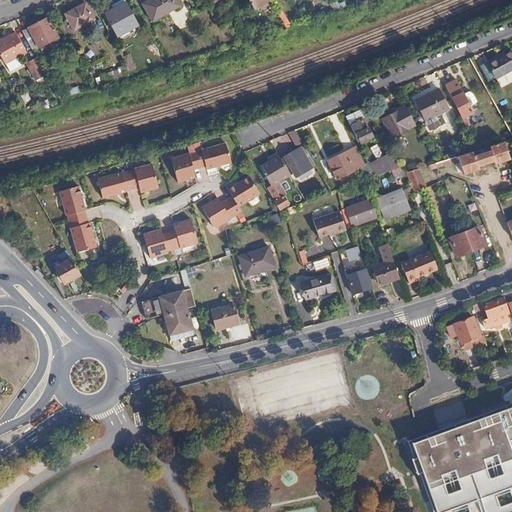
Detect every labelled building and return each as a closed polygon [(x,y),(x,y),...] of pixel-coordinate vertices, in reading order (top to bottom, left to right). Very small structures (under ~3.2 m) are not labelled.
[(180,6),(176,0),(151,0),(143,5),(153,21),(180,6)] [(269,0),(248,0),(254,9),(270,0),(269,0)] [(139,24),(126,2),(104,13),(118,35),(139,24)] [(93,19),(83,3),(65,13),(74,30),(93,19)] [(47,17),(22,30),(33,50),(58,37),(47,17)] [(25,50),(16,33),(0,42),(0,55),(4,62),(25,50)] [(511,81),(511,52),(511,51),(487,64),(500,88),(511,81)] [(128,54),(121,57),(127,70),(134,67),(128,54)] [(38,80),(48,75),(38,58),(28,62),(38,80)] [(109,76),(119,71),(116,64),(106,69),(109,76)] [(462,117),(459,118),(470,140),(480,136),(475,126),(471,128),(464,116),(472,112),(459,85),(448,90),(462,117)] [(439,88),(416,100),(427,120),(449,109),(439,88)] [(18,95),(22,103),(29,100),(25,92),(18,95)] [(395,109),(381,117),(391,135),(414,123),(403,103),(395,108),(395,109)] [(354,123),(362,142),(374,137),(369,127),(367,127),(363,119),(364,118),(361,110),(347,116),(351,124),(354,123)] [(199,141),(187,145),(190,152),(171,158),(179,182),(196,176),(194,168),(207,164),(208,168),(232,160),(226,142),(201,149),(199,141)] [(496,163),(511,157),(505,141),(503,141),(457,156),(458,158),(459,163),(455,164),(457,172),(466,174),(478,169),(477,165),(494,159),(496,163)] [(280,160),(289,175),(293,172),(296,176),(311,166),(300,148),(280,160)] [(356,148),(327,162),(336,179),(364,165),(356,148)] [(278,156),(276,153),(266,158),(268,161),(278,156)] [(269,186),(289,175),(280,160),(278,156),(268,161),(258,166),(269,186)] [(457,156),(442,161),(434,163),(436,167),(453,162),(458,158),(457,156)] [(369,165),(374,176),(383,173),(377,161),(369,165)] [(140,193),(158,187),(150,164),(134,169),(133,170),(121,174),(119,173),(96,179),(102,199),(125,192),(126,190),(138,187),(140,193)] [(509,189),(511,187),(511,164),(501,169),(509,189)] [(413,192),(421,188),(425,187),(418,168),(407,172),(413,192)] [(250,175),(229,188),(233,195),(221,203),(217,197),(202,206),(214,227),(229,217),(230,219),(242,211),(239,205),(260,192),(250,175)] [(435,183),(449,177),(444,175),(437,178),(435,183)] [(77,186),(58,191),(65,216),(67,216),(71,229),(70,230),(77,253),(96,248),(90,224),(88,224),(84,211),(84,209),(77,186)] [(401,191),(378,200),(385,218),(408,209),(401,191)] [(282,195),(272,201),(277,209),(278,211),(288,204),(282,195)] [(372,200),(346,209),(353,228),(379,219),(372,200)] [(336,231),(337,233),(346,230),(339,210),(313,219),(318,237),(329,234),(336,231)] [(144,231),(151,256),(168,251),(168,249),(181,245),(182,247),(199,242),(192,218),(175,223),(176,228),(163,231),(162,226),(144,231)] [(464,232),(471,250),(486,244),(479,226),(464,232)] [(456,256),(471,250),(464,232),(449,238),(456,256)] [(237,252),(245,277),(276,267),(268,243),(237,252)] [(350,259),(362,256),(358,245),(346,248),(350,259)] [(431,251),(402,263),(410,281),(417,279),(416,277),(438,268),(431,251)] [(81,273),(72,257),(55,266),(64,282),(81,273)] [(380,284),(400,278),(393,260),(374,266),(380,284)] [(353,293),(372,287),(366,269),(354,274),(347,276),(353,293)] [(332,275),(303,283),(308,299),(336,291),(332,275)] [(130,282),(123,278),(118,286),(124,290),(130,282)] [(187,309),(197,306),(193,289),(142,301),(147,319),(164,314),(170,335),(192,329),(187,309)] [(503,309),(507,307),(503,296),(493,300),(484,304),(488,317),(482,319),(485,328),(508,320),(503,309)] [(239,323),(234,304),(212,310),(217,329),(239,323)] [(472,317),(453,324),(461,343),(480,336),(472,317)] [(511,402),(434,431),(409,440),(417,462),(435,511),(504,511),(498,493),(511,488),(511,489),(511,402)]
